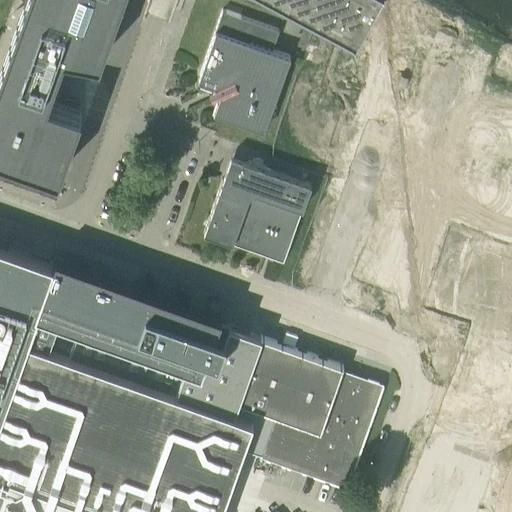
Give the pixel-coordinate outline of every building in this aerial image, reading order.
[(23,0),(0,65),(0,154),(57,175),(81,107),(52,97),(67,56),(97,62),(118,0),(23,0)] [(370,0),(257,0),(338,28),(339,25),(353,33),(370,0)] [(263,131),(289,56),(271,49),(278,30),(222,9),(197,80),(215,86),(208,90),(210,94),(211,97),(219,94),(212,113),(263,131)] [(370,226),(350,280),(422,306),(472,324),(429,448),(436,450),(485,468),(511,392),(511,254),(495,248),(452,232),(511,65),(511,53),(445,16),(441,26),(370,226)] [(222,178),(203,231),(283,259),(310,183),(250,162),(230,155),(222,178)] [(0,511),(221,511),(254,421),(234,414),(238,402),(237,402),(260,336),(217,321),(213,335),(223,338),(217,357),(206,353),(200,370),(116,340),(134,291),(136,284),(61,257),(58,264),(0,243),(0,511)] [(134,291),(116,340),(200,370),(206,353),(217,357),(223,338),(213,335),(217,321),(220,314),(136,284),(134,291)] [(222,300),(211,297),(207,308),(218,311),(222,300)] [(260,336),(237,402),(238,402),(277,416),(262,457),(346,486),(383,383),(342,368),(343,365),(260,336)] [(436,450),(413,511),(470,511),(486,468),(485,468),(436,450)]
